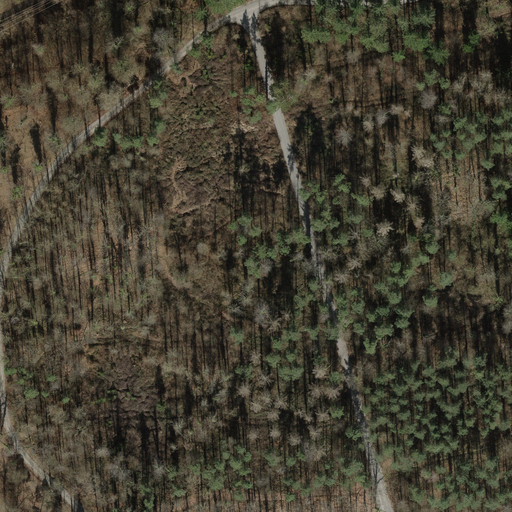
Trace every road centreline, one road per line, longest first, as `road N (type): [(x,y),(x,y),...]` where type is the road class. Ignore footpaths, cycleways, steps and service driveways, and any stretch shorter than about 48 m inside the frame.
road 1 (track): [(388,511),(254,4)]
road 2 (track): [(0,285),(12,237),(38,187),(78,139),(207,32),(254,4)]
road 3 (track): [(86,511),(18,448),(0,359)]
